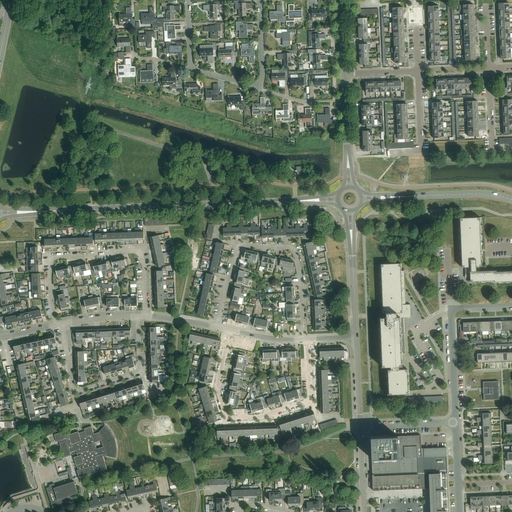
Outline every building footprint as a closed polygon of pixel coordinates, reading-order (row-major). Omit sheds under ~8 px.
[(224,1),(214,2),(215,4),(209,5),(204,5),(204,10),(210,10),(210,18),(217,17),(217,10),(220,10),(220,5),(224,5),(224,1)] [(240,1),(234,1),(234,4),(235,4),(236,9),(239,9),(239,16),(246,16),(246,9),(252,9),(252,3),(246,4),(246,3),(240,3),(240,1)] [(169,3),(162,3),(161,4),(161,7),(163,7),(164,12),(167,12),(167,19),(164,19),(164,22),(171,22),(171,19),(174,19),(174,11),(180,11),(180,6),(169,7),(169,3)] [(286,22),(286,17),(283,17),(282,5),(277,6),(277,12),(270,12),(271,19),(278,19),(278,22),(286,22)] [(286,22),(290,22),(295,22),(295,19),(302,18),(302,11),(295,11),(294,5),(289,5),(290,16),(286,17),(286,22)] [(132,28),(135,28),(135,20),(132,20),(132,8),(127,8),(128,15),(119,15),(119,23),(126,22),(126,25),(132,25),(132,28)] [(152,28),(158,28),(157,19),(154,19),(154,8),(149,8),(150,14),(141,15),(142,22),(152,21),(152,28)] [(313,18),(325,17),(325,10),(313,10),(313,15),(310,16),(310,21),(313,21),(313,18)] [(242,22),(236,22),(236,26),(236,31),(240,31),(240,38),(247,37),(247,30),(253,30),(253,25),(247,25),(247,22),(242,22)] [(175,31),(181,30),(181,26),(170,27),(170,23),(164,23),(164,27),(164,32),(168,32),(168,39),(175,39),(175,31)] [(221,31),(221,27),(221,23),(215,23),(215,26),(204,27),(204,32),(211,32),(211,39),(218,39),(218,31),(221,31)] [(277,34),(276,34),(277,39),(283,39),(283,46),(290,46),(290,33),(293,33),(293,32),(293,30),(287,30),(277,30),(277,34)] [(151,38),(155,38),(154,32),(146,32),(146,35),(139,36),(139,43),(147,43),(147,49),(152,49),(151,38)] [(314,32),(309,32),(309,40),(309,47),(312,47),(320,47),(319,39),(326,39),(326,35),(315,35),(314,32)] [(370,41),(370,39),(368,39),(368,34),(358,34),(358,39),(363,39),(363,42),(370,41)] [(126,53),(130,53),(130,39),(117,40),(118,47),(126,46),(126,53)] [(359,45),(359,50),(369,50),(368,45),(370,45),(370,41),(363,42),(364,45),(359,45)] [(241,44),(242,49),(241,49),(242,56),(249,56),(249,63),(255,62),(254,42),(248,43),(248,44),(247,44),(241,44)] [(169,48),(169,50),(170,53),(178,53),(178,59),(183,59),(182,43),(176,43),(176,46),(170,46),(170,43),(166,43),(166,49),(169,48)] [(217,47),(216,47),(216,45),(215,45),(213,45),(200,46),(200,49),(200,56),(207,56),(208,62),(213,62),(212,51),(216,50),(216,52),(218,52),(217,47)] [(231,52),(235,52),(234,46),(226,47),(226,50),(219,50),(219,57),(232,57),(231,52)] [(297,50),(294,50),(288,51),(288,54),(277,54),(278,60),(284,60),(284,67),(292,67),(291,54),(298,54),(297,50)] [(313,61),(313,62),(313,69),(321,68),(320,60),(327,60),(326,56),(316,56),(315,53),(310,53),(310,61),(313,61)] [(125,59),(125,62),(124,62),(125,66),(119,66),(119,65),(119,76),(131,76),(131,73),(135,73),(135,76),(135,67),(131,67),(131,59),(125,59)] [(369,62),(369,59),(359,60),(359,65),(364,65),(365,68),(372,68),(372,64),(372,62),(369,62)] [(141,72),(141,79),(153,78),(153,82),(157,82),(156,76),(153,76),(153,65),(147,65),(148,72),(141,72)] [(278,73),(272,73),(272,74),(272,81),(279,81),(280,87),(285,87),(285,76),(288,75),(287,70),(279,70),(278,70),(278,73)] [(170,89),(182,88),(182,82),(176,83),(175,72),(171,72),(171,78),(163,79),(163,86),(170,85),(170,89)] [(291,79),(291,86),(304,85),(303,81),(303,80),(307,80),(306,75),(303,75),(298,75),(291,75),(291,79)] [(315,82),(315,86),(328,86),(327,79),(315,79),(315,76),(312,76),(312,82),(315,82)] [(466,79),(467,89),(471,89),(471,93),(475,92),(475,84),(471,84),(471,78),(466,79)] [(201,86),(197,87),(197,83),(185,83),(185,91),(192,91),(192,95),(201,95),(201,86)] [(214,101),(222,101),(222,95),(219,95),(218,84),(213,84),(213,91),(206,91),(207,98),(214,98),(214,101)] [(241,96),(229,97),(229,105),(236,105),(236,108),(245,107),(245,102),(241,102),(241,96)] [(254,115),(260,115),(272,114),(272,109),(266,109),(265,98),(261,98),(261,104),(253,105),(254,115)] [(284,111),(276,111),(277,119),(284,118),(284,121),(292,121),(292,115),(289,115),(288,104),(283,105),(284,111)] [(315,125),(314,119),(311,120),(311,109),(305,109),(306,115),(299,115),(299,123),(305,122),(306,128),(309,128),(311,128),(315,128),(315,125)] [(325,126),(334,126),(334,120),(330,120),(330,109),(326,109),(326,115),(318,116),(318,123),(325,123),(325,126)] [(398,143),(399,143),(402,143),(405,143),(405,139),(408,139),(408,134),(398,135),(398,143)] [(481,267),(479,223),(479,218),(460,218),(462,268),(465,267),(466,275),(470,274),(470,281),(494,281),(495,282),(511,281),(511,270),(496,272),(496,270),(480,271),(480,267),(481,267)] [(298,225),(298,237),(304,237),(304,233),(308,233),(308,225),(303,225),(304,228),(300,229),(300,225),(298,225)] [(150,237),(152,243),(160,242),(159,238),(162,238),(162,235),(150,237)] [(315,241),(311,242),(303,244),(305,250),(316,247),(320,246),(320,244),(316,245),(315,241)] [(153,249),(154,255),(162,253),(161,250),(165,249),(164,247),(153,249)] [(214,254),(222,256),(223,250),(212,247),(211,250),(215,251),(214,254)] [(316,247),(305,250),(306,256),(314,254),(313,251),(317,250),(316,247)] [(249,263),(252,252),(246,251),(245,255),(242,254),(240,260),(243,261),(244,259),(248,259),(247,263),(249,263)] [(252,252),(249,263),(252,264),(253,261),(256,262),(256,261),(259,262),(260,255),(258,255),(258,253),(252,252)] [(268,264),(270,254),(269,254),(268,254),(267,254),(266,254),(266,255),(263,254),(263,256),(260,255),(259,262),(262,262),(261,266),(263,266),(264,263),(268,264)] [(273,256),(272,255),(271,255),(270,254),(268,264),(271,264),(270,268),(273,268),(274,265),(276,266),(278,259),(275,259),(276,257),(272,257),(273,256)] [(109,262),(111,269),(118,267),(118,271),(121,270),(118,257),(117,258),(116,258),(115,258),(115,259),(114,259),(115,259),(115,260),(112,260),(112,262),(109,262)] [(122,267),(129,265),(128,259),(125,259),(125,258),(121,258),(121,257),(120,257),(119,257),(118,257),(121,270),(123,270),(122,267)] [(278,259),(276,266),(283,267),(282,271),(284,271),(287,260),(281,258),(281,260),(278,259)] [(167,259),(155,261),(157,267),(165,265),(164,262),(168,261),(167,259)] [(211,266),(219,268),(220,262),(209,259),(209,262),(212,262),(211,266)] [(319,259),(307,262),(309,268),(317,266),(316,262),(319,262),(319,259)] [(293,261),(287,260),(284,271),(287,272),(287,268),(291,269),(293,261)] [(71,267),(73,274),(79,272),(80,276),(82,275),(79,262),(78,263),(77,263),(76,263),(76,264),(76,265),(73,265),(74,267),(71,267)] [(85,275),(84,271),(91,270),(89,264),(86,264),(86,263),(83,263),(83,262),(82,262),(81,262),(80,262),(79,262),(82,275),(85,275)] [(107,262),(101,263),(102,271),(106,270),(107,273),(111,273),(110,269),(111,269),(109,262),(107,263),(107,262)] [(92,270),(93,276),(99,275),(99,272),(102,271),(101,263),(93,264),(94,270),(92,270)] [(380,318),(382,368),(391,367),(391,370),(388,370),(389,395),(408,394),(407,369),(399,370),(398,367),(401,367),(401,352),(404,352),(403,318),(411,318),(410,304),(406,305),(405,288),(404,271),(401,271),(400,268),(400,264),(389,264),(381,264),(383,318),(380,318)] [(72,274),(73,274),(71,267),(69,268),(68,266),(62,268),(64,276),(67,275),(68,278),(73,277),(72,274)] [(248,273),(245,272),(246,269),(240,267),(239,270),(237,270),(237,273),(236,273),(235,273),(235,274),(235,275),(234,275),(234,276),(244,278),(245,274),(248,275),(248,273)] [(155,277),(163,277),(163,273),(166,273),(166,268),(162,268),(162,271),(154,271),(155,277)] [(321,271),(310,274),(311,280),(319,278),(318,274),(322,274),(321,271)] [(236,283),(235,285),(242,287),(242,286),(242,284),(248,285),(249,279),(244,278),(234,276),(234,277),(234,278),(234,279),(235,279),(234,282),(236,283)] [(212,287),(213,281),(202,279),(201,281),(205,282),(204,285),(212,287)] [(324,283),(312,286),(314,291),(322,290),(321,286),(324,285),(324,283)] [(282,293),(294,293),(294,287),(292,287),(292,284),(284,284),(284,287),(286,287),(286,291),(282,291),(282,293)] [(233,288),(232,294),(243,296),(244,294),(243,294),(244,287),(242,286),(242,287),(235,285),(235,288),(233,288)] [(209,299),(210,293),(199,290),(199,293),(202,294),(201,297),(209,299)] [(56,302),(56,303),(70,300),(69,298),(66,299),(64,291),(58,293),(58,295),(57,296),(58,299),(57,300),(57,299),(56,299),(56,300),(56,301),(56,302)] [(294,293),(282,293),(282,296),(286,296),(286,302),(293,302),(293,299),(294,299),(294,293)] [(243,299),(243,296),(232,294),(230,300),(232,300),(232,303),(238,305),(239,298),(243,299)] [(93,295),(91,296),(93,309),(94,309),(95,308),(96,308),(97,307),(96,307),(96,306),(100,305),(100,304),(102,303),(101,297),(94,298),(93,295)] [(113,309),(113,295),(111,295),(111,299),(104,299),(104,305),(107,305),(107,307),(110,307),(110,308),(111,308),(112,308),(113,309)] [(120,305),(122,305),(122,298),(116,299),(116,295),(113,295),(113,309),(114,309),(115,308),(116,308),(117,308),(117,307),(120,307),(120,305)] [(131,306),(131,298),(128,298),(128,295),(123,295),(123,298),(122,298),(122,305),(125,305),(125,306),(131,306)] [(88,296),(89,299),(82,301),(83,307),(86,307),(86,309),(90,308),(90,309),(91,309),(92,309),(93,309),(91,296),(88,296)] [(11,300),(11,298),(0,299),(0,303),(1,306),(8,304),(8,301),(11,300)] [(58,306),(59,306),(60,310),(61,309),(62,312),(68,311),(67,303),(70,303),(70,300),(56,303),(57,304),(57,305),(58,306)] [(206,311),(208,305),(196,302),(196,304),(200,305),(199,309),(206,311)] [(286,302),(286,305),(283,305),(283,308),(286,308),(287,311),(296,311),(296,310),(296,309),(296,308),(295,308),(294,305),(293,305),(293,302),(286,302)] [(34,308),(37,319),(43,318),(42,314),(41,312),(41,310),(37,311),(36,307),(34,308)] [(25,322),(31,321),(29,313),(25,314),(25,310),(22,311),(25,322)] [(283,315),(283,318),(287,317),(287,321),(293,321),(293,318),(295,318),(295,314),(296,314),(296,313),(296,312),(296,311),(287,311),(287,315),(283,315)] [(235,322),(242,324),(244,312),(242,312),(241,315),(234,314),(233,320),(235,321),(235,322)] [(247,313),(244,312),(242,324),(248,325),(248,324),(251,325),(252,318),(249,317),(250,315),(246,315),(247,313)] [(13,324),(19,323),(17,315),(14,316),(13,313),(11,313),(13,324)] [(255,318),(252,318),(251,325),(253,325),(253,326),(256,327),(256,328),(257,329),(258,329),(259,330),(261,320),(258,319),(258,316),(256,315),(255,318)] [(262,330),(262,329),(266,329),(267,328),(269,328),(271,322),(267,321),(268,318),(265,317),(265,321),(261,320),(259,330),(260,330),(261,330),(262,330)] [(463,332),(470,332),(469,322),(463,323),(463,325),(460,325),(460,332),(463,332)] [(80,342),(83,342),(82,330),(76,331),(76,333),(73,333),(73,339),(76,339),(80,339),(80,342)] [(202,335),(196,334),(194,345),(196,345),(197,342),(200,343),(202,335)] [(214,338),(208,336),(206,347),(208,348),(209,345),(212,345),(214,338)] [(43,338),(44,346),(48,345),(49,348),(51,348),(49,337),(43,338)] [(37,339),(31,340),(32,345),(33,348),(33,352),(39,350),(37,339)] [(25,342),(19,343),(21,352),(25,351),(25,353),(28,353),(25,342)] [(13,344),(16,356),(18,355),(18,352),(21,352),(19,343),(13,344)] [(289,361),(288,348),(287,348),(286,348),(285,349),(284,349),(285,349),(285,350),(282,350),(282,351),(279,351),(280,358),(286,358),(286,361),(289,361)] [(291,358),(298,357),(298,351),(294,351),(294,350),(295,350),(295,349),(292,349),(291,349),(292,349),(292,348),(291,348),(290,348),(289,348),(288,348),(289,361),(291,361),(291,358)] [(344,356),(344,359),(348,359),(348,351),(344,351),(344,348),(338,348),(338,360),(340,360),(340,356),(344,356)] [(271,359),(270,350),(263,351),(264,351),(264,353),(260,353),(261,359),(262,359),(262,363),(267,362),(267,359),(271,359)] [(277,350),(270,350),(271,359),(274,358),(274,362),(279,362),(279,358),(280,358),(279,351),(277,351),(277,350)] [(247,362),(243,361),(245,354),(239,352),(238,356),(237,356),(237,355),(236,358),(235,358),(234,359),(234,360),(234,361),(233,361),(246,364),(247,362)] [(130,359),(126,360),(129,368),(135,366),(133,362),(136,361),(134,354),(129,356),(130,359)] [(57,363),(55,357),(44,360),(44,363),(47,362),(49,365),(57,363)] [(123,370),(129,368),(126,360),(123,361),(122,358),(119,359),(123,370)] [(17,365),(18,371),(26,369),(26,367),(35,365),(34,361),(17,365)] [(246,364),(233,361),(233,362),(233,363),(233,364),(233,365),(234,365),(234,368),(235,368),(234,371),(241,373),(242,366),(246,366),(246,364)] [(112,374),(108,362),(106,363),(107,366),(103,368),(103,366),(100,366),(101,372),(104,371),(106,375),(112,374)] [(112,374),(117,372),(115,364),(112,365),(110,362),(108,362),(112,374)] [(210,365),(199,362),(199,364),(202,365),(201,369),(209,371),(210,365)] [(47,372),(58,368),(57,363),(49,365),(50,369),(47,370),(47,372)] [(47,372),(48,374),(49,378),(52,377),(60,374),(58,368),(47,372)] [(18,371),(19,377),(27,375),(27,372),(30,371),(29,369),(26,369),(18,371)] [(241,373),(234,371),(234,373),(233,373),(231,380),(239,381),(240,378),(243,378),(244,374),(241,373)] [(60,374),(52,377),(53,380),(50,381),(51,383),(62,380),(60,374)] [(208,376),(196,374),(196,376),(199,377),(198,381),(206,382),(208,376)] [(20,383),(22,389),(30,387),(29,383),(32,383),(32,380),(20,383)] [(62,380),(51,383),(52,386),(55,385),(56,388),(64,386),(62,380)] [(238,385),(239,381),(231,380),(230,386),(231,386),(231,388),(237,390),(241,390),(241,386),(238,385)] [(142,391),(145,390),(143,381),(137,383),(140,395),(143,394),(142,391)] [(483,382),(483,389),(482,389),(483,394),(483,401),(490,400),(493,400),(499,400),(499,394),(498,394),(498,388),(499,388),(498,381),(492,382),(489,382),(483,382)] [(137,383),(132,385),(134,393),(137,392),(138,395),(140,395),(137,383)] [(134,393),(132,385),(125,387),(129,398),(131,397),(130,394),(134,393)] [(64,386),(56,388),(57,392),(54,393),(54,395),(66,392),(64,386)] [(197,394),(197,396),(208,392),(206,386),(199,389),(200,393),(197,394)] [(125,387),(120,389),(122,397),(126,396),(127,399),(129,398),(125,387)] [(227,393),(227,394),(226,395),(226,396),(226,397),(239,399),(239,397),(236,396),(237,390),(231,388),(230,391),(229,391),(228,394),(227,394),(227,393)] [(296,400),(297,400),(296,399),(300,398),(300,397),(299,398),(298,396),(302,395),(300,389),(292,391),(292,388),(289,389),(293,401),(294,401),(295,401),(295,400),(296,400)] [(114,390),(117,402),(120,401),(119,398),(122,397),(120,389),(114,390)] [(252,400),(254,404),(247,406),(249,412),(252,411),(252,412),(255,412),(255,413),(256,413),(257,413),(258,412),(259,412),(255,400),(252,389),(251,390),(250,392),(252,400)] [(293,402),(293,401),(289,389),(287,390),(288,393),(281,395),(283,401),(286,400),(287,402),(290,401),(290,402),(291,402),(292,402),(293,402)] [(114,390),(108,392),(110,400),(114,399),(115,402),(117,402),(114,390)] [(23,395),(24,401),(33,399),(32,395),(35,395),(34,392),(23,395)] [(66,392),(54,395),(55,397),(58,396),(59,400),(67,397),(66,392)] [(102,394),(106,405),(108,405),(107,401),(110,400),(108,392),(102,394)] [(208,392),(197,396),(198,398),(201,397),(202,401),(210,398),(208,392)] [(283,401),(281,395),(280,392),(275,393),(276,397),(273,398),(275,405),(282,403),(281,402),(283,401)] [(102,394),(97,396),(99,404),(103,403),(104,406),(106,405),(102,394)] [(269,407),(275,405),(273,398),(269,399),(268,395),(264,397),(265,400),(267,406),(269,406),(269,407)] [(91,398),(94,409),(97,408),(96,405),(99,404),(97,396),(91,398)] [(67,397),(59,400),(60,403),(57,404),(58,407),(69,403),(67,397)] [(239,399),(226,397),(225,398),(225,399),(225,400),(226,400),(227,400),(226,403),(231,404),(231,407),(237,409),(239,400),(239,399)] [(91,398),(85,399),(88,408),(91,407),(92,410),(94,409),(91,398)] [(200,405),(201,407),(212,404),(210,398),(202,401),(203,404),(200,405)] [(88,408),(85,399),(79,401),(83,413),(85,412),(84,409),(88,408)] [(264,407),(267,406),(265,400),(258,402),(257,399),(255,400),(259,412),(260,412),(261,411),(262,410),(261,410),(264,409),(264,407)] [(26,407),(27,413),(35,411),(34,407),(38,406),(37,404),(26,407)] [(212,404),(201,407),(202,410),(205,409),(206,412),(214,410),(212,404)] [(204,416),(205,419),(216,416),(214,410),(206,412),(207,415),(204,416)] [(35,411),(27,413),(28,419),(32,418),(33,422),(41,420),(39,413),(36,414),(35,411)] [(313,421),(316,420),(314,412),(308,414),(311,425),(314,425),(313,421)] [(311,425),(308,414),(302,416),(305,424),(308,423),(309,426),(311,425)] [(216,416),(205,419),(205,421),(209,420),(210,424),(217,421),(216,416)] [(305,424),(302,416),(296,418),(300,429),(302,428),(301,425),(305,424)] [(300,429),(296,418),(290,420),(293,427),(296,426),(298,430),(300,429)] [(293,427),(290,420),(285,421),(288,433),(291,432),(289,428),(293,427)] [(288,433),(285,421),(279,423),(281,431),(285,430),(286,433),(288,433)] [(78,470),(77,470),(79,478),(95,473),(95,472),(100,471),(100,472),(107,470),(103,457),(106,456),(116,458),(116,459),(116,457),(117,451),(117,449),(117,447),(116,443),(116,441),(115,439),(114,438),(113,436),(112,432),(111,431),(108,428),(106,426),(105,425),(99,433),(94,434),(92,426),(84,429),(85,431),(79,433),(78,432),(69,435),(67,436),(66,431),(54,435),(57,442),(59,441),(59,443),(64,457),(71,455),(70,453),(76,451),(78,456),(74,457),(76,465),(77,465),(78,470)] [(371,437),(372,459),(399,458),(422,457),(421,448),(421,435),(371,437)] [(422,457),(399,458),(372,459),(373,491),(429,488),(429,474),(447,473),(446,447),(421,448),(422,457)] [(429,474),(429,488),(430,511),(448,511),(447,473),(429,474)] [(52,506),(60,503),(74,499),(72,495),(78,493),(77,488),(78,488),(77,486),(76,487),(76,485),(77,485),(76,483),(75,484),(74,482),(55,488),(54,484),(49,485),(50,487),(46,488),(52,506)] [(152,493),(150,485),(147,486),(146,482),(144,483),(146,494),(152,493)] [(134,485),(132,486),(134,497),(140,496),(138,488),(135,489),(134,485)] [(276,501),(275,492),(272,493),(272,489),(266,490),(266,496),(269,496),(269,501),(276,501)] [(279,492),(275,492),(276,501),(282,500),(282,495),(285,495),(285,494),(285,489),(284,489),(280,489),(279,489),(279,492)] [(298,497),(294,497),(295,505),(301,505),(301,500),(304,500),(304,499),(303,490),(300,490),(300,494),(298,494),(298,497)] [(118,491),(121,503),(127,501),(125,493),(121,494),(121,491),(118,491)] [(115,504),(113,496),(110,497),(109,493),(106,494),(109,505),(115,504)] [(295,505),(294,497),(291,497),(290,494),(285,494),(285,495),(285,500),(288,500),(288,506),(295,505)] [(103,506),(101,499),(98,499),(97,496),(95,496),(97,508),(103,506)] [(159,500),(160,506),(168,504),(167,501),(171,500),(170,497),(159,500)] [(317,502),(313,502),(313,510),(320,510),(319,504),(323,504),(322,498),(316,498),(317,502)] [(304,499),(304,500),(304,505),(307,505),(307,510),(313,510),(313,502),(309,502),(309,499),(304,499)]
